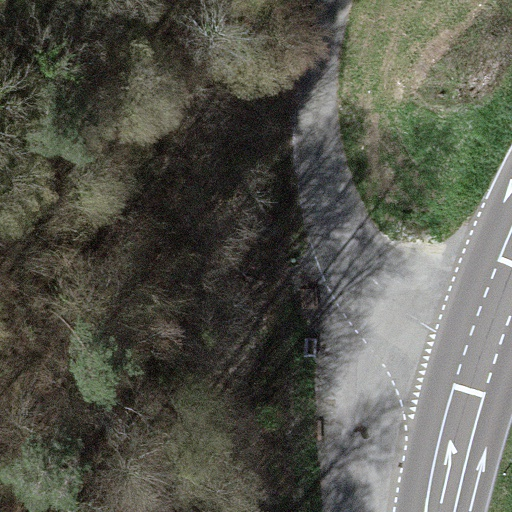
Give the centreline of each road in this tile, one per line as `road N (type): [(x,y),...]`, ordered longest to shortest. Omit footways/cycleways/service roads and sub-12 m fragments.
road 1 (unclassified): [(328,0),(316,196),(344,271),(386,306),(475,308)]
road 2 (primary): [(421,511),(475,308)]
